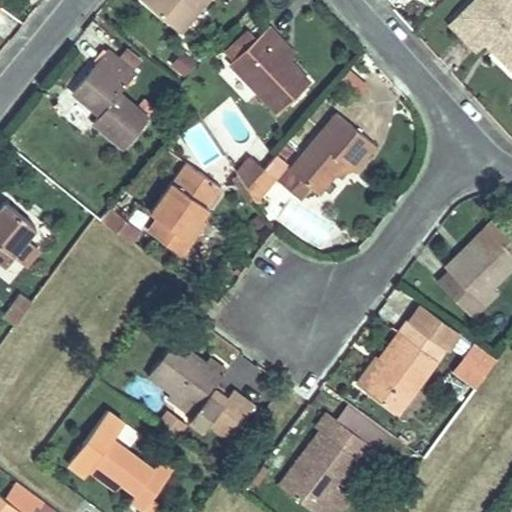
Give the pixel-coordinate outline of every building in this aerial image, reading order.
[(124,0),(118,8),(127,15),(139,0),(124,0)] [(139,0),(127,15),(163,44),(199,0),(139,0)] [(511,22),(489,0),(465,0),(435,30),(446,41),(443,44),(458,60),(471,47),(480,56),(474,62),(493,80),(494,78),(511,72),(511,22)] [(285,97),(266,79),(249,63),(260,53),(247,39),(211,75),(261,123),(285,97)] [(170,65),(184,75),(193,63),(179,53),(170,65)] [(249,63),(266,79),(275,69),(260,53),(249,63)] [(117,79),(90,54),(56,96),(82,119),(76,127),(111,156),(135,125),(102,98),(117,79)] [(318,140),(259,204),(276,221),(286,209),(292,215),(305,200),(316,190),(322,196),(332,205),(356,178),(318,140)] [(147,219),(135,234),(171,262),(194,231),(186,225),(208,197),(174,171),(140,213),(147,219)] [(212,180),(221,196),(235,181),(224,171),(212,180)] [(221,196),(228,209),(246,191),(235,181),(221,196)] [(316,190),(305,200),(312,206),(322,196),(316,190)] [(80,223),(112,245),(122,232),(92,210),(80,223)] [(0,256),(20,231),(0,214),(0,256)] [(456,318),(464,310),(459,305),(477,289),(504,265),(489,248),(475,233),(423,279),(456,318)] [(511,246),(502,236),(489,248),(504,265),(511,257),(511,246)] [(459,305),(464,310),(481,294),(477,289),(459,305)] [(443,336),(402,303),(389,318),(430,353),(443,336)] [(353,389),(381,412),(430,353),(389,318),(379,330),(387,336),(369,358),(375,362),(353,389)] [(201,368),(182,353),(156,331),(129,365),(153,385),(174,402),(168,410),(163,415),(178,427),(186,417),(205,432),(231,400),(212,385),(207,391),(192,379),(201,368)] [(434,353),(468,379),(482,361),(447,336),(434,353)] [(190,343),(182,353),(201,368),(209,358),(190,343)] [(369,358),(362,352),(340,378),(353,389),(375,362),(369,358)] [(246,413),(270,385),(263,380),(239,408),(246,413)] [(174,402),(153,385),(147,393),(168,410),(174,402)] [(123,464),(138,477),(161,450),(144,435),(136,445),(98,412),(110,398),(96,386),(53,434),(95,471),(105,460),(117,470),(123,464)] [(263,482),(295,510),(317,482),(347,443),(317,417),(263,482)] [(32,479),(4,457),(0,462),(0,463),(27,485),(32,479)] [(123,464),(117,470),(108,482),(123,494),(138,477),(123,464)] [(0,477),(0,507),(7,511),(10,511),(23,496),(0,477)] [(138,477),(123,494),(132,501),(147,484),(138,477)] [(317,482),(295,510),(298,511),(317,511),(332,495),(317,482)]
